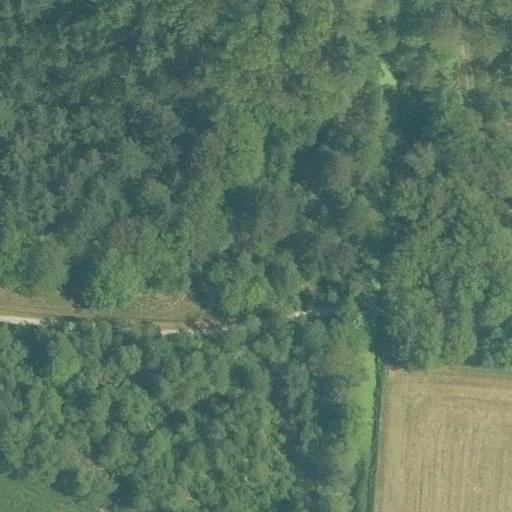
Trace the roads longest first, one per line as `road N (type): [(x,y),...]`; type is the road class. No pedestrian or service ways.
road 1 (track): [(0,309),(159,324),(219,312),(335,129),(364,62),(373,0)]
road 2 (track): [(511,245),(473,98),(462,0)]
